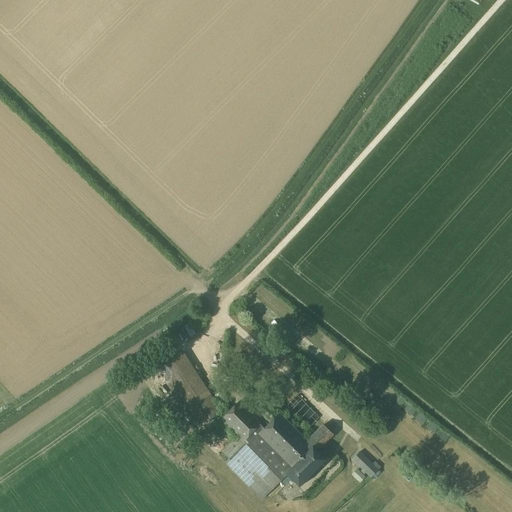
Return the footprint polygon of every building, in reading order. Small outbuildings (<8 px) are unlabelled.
[(191,336),(186,327),(194,322),(189,314),(169,326),(179,343),(191,336)] [(192,337),(197,335),(192,323),(187,326),(192,337)] [(223,413),(183,352),(161,367),(200,427),(223,413)] [(398,394),(394,400),(401,405),(405,399),(398,394)] [(320,418),(299,396),(298,395),(287,406),(309,428),(320,418)] [(240,400),(232,408),(220,420),(236,437),(221,451),(228,459),(225,463),(261,501),(286,476),(298,489),(327,459),(320,449),(334,436),(324,424),(308,440),(280,413),(262,426),(261,425),(263,423),(240,400)] [(407,403),(405,411),(415,414),(417,406),(407,403)] [(418,411),(415,419),(426,422),(428,415),(418,411)] [(427,425),(435,431),(439,426),(431,420),(427,425)] [(446,439),(448,432),(441,429),(438,436),(446,439)] [(360,451),(352,460),(371,477),(379,469),(360,451)] [(361,482),(366,476),(358,469),(352,475),(361,482)]
